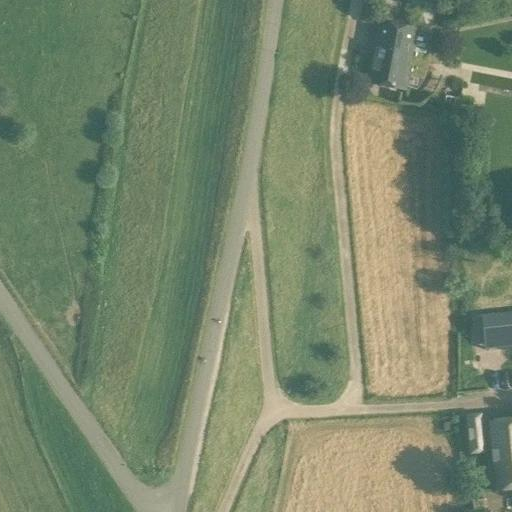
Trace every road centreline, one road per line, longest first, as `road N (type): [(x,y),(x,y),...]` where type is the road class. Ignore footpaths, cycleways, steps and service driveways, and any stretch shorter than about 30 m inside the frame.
road 1 (tertiary): [(176,511),(257,118),(273,0)]
road 2 (tertiary): [(147,511),(0,297)]
road 3 (track): [(81,511),(42,418),(33,347)]
